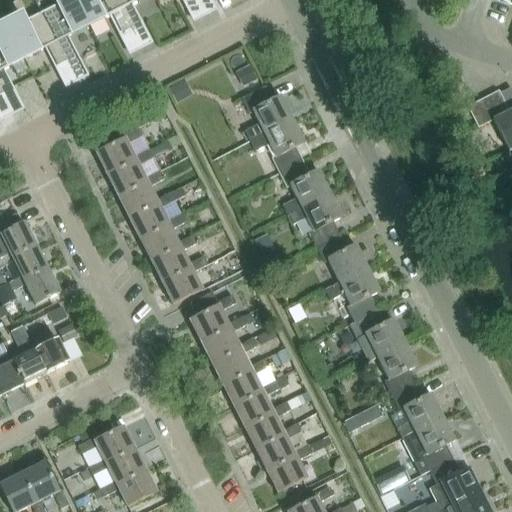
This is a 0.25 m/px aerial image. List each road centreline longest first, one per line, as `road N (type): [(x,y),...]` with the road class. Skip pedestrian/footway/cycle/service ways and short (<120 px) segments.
road 1 (residential): [(511,433),(292,0)]
road 2 (residential): [(25,137),(292,0)]
road 3 (residential): [(140,367),(25,137)]
road 4 (residential): [(212,511),(140,367)]
road 5 (residential): [(0,438),(140,367)]
